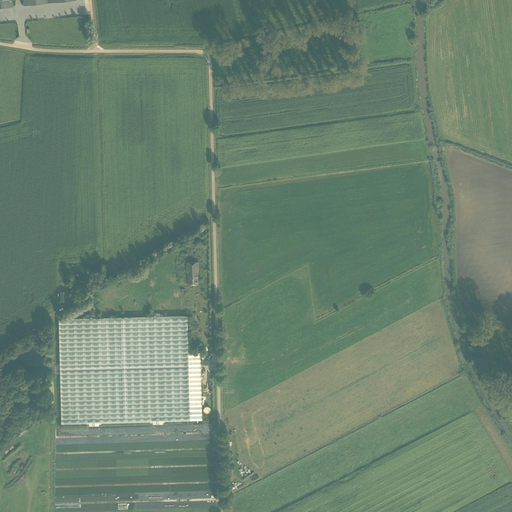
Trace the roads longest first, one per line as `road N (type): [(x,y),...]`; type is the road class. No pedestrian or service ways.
road 1 (unclassified): [(0,43),(194,50),(208,57),(221,511)]
road 2 (track): [(0,343),(214,231)]
